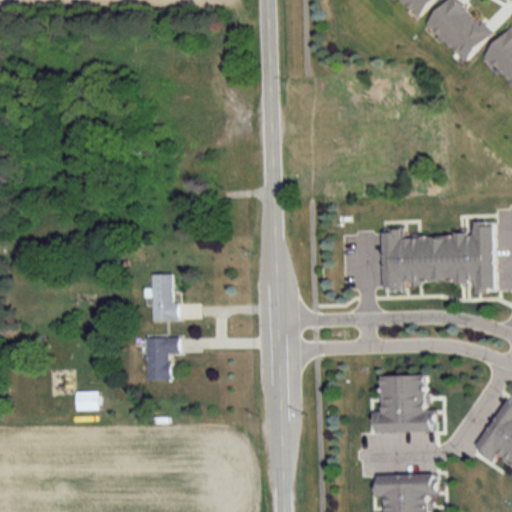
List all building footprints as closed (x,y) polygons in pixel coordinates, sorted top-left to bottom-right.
[(188,139),(206,139),(206,96),(188,96),(188,139)] [(167,119),(183,119),(183,107),(167,107),(167,119)] [(152,135),(152,155),(164,155),(164,135),(152,135)] [(152,207),(151,183),(137,184),(138,208),(152,207)] [(178,208),(153,208),(153,235),(178,235),(178,208)] [(496,221),(475,221),(475,235),(405,237),(405,230),(384,230),(385,291),(407,290),(407,283),(477,282),(477,293),(497,292),(496,221)] [(174,303),(174,274),(154,274),(154,321),(180,321),(180,303),(174,303)] [(148,380),(172,380),(172,354),(181,354),(181,337),(148,337),(148,380)] [(382,433),(437,432),(437,411),(428,411),(427,375),(381,376),(382,433)] [(100,391),(77,391),(77,410),(100,410),(100,391)] [(511,397),(510,396),(477,450),(496,461),(498,457),(511,465),(511,397)] [(385,497),(385,511),(431,511),(432,497),(439,496),(439,475),(377,475),(377,497),(385,497)]
